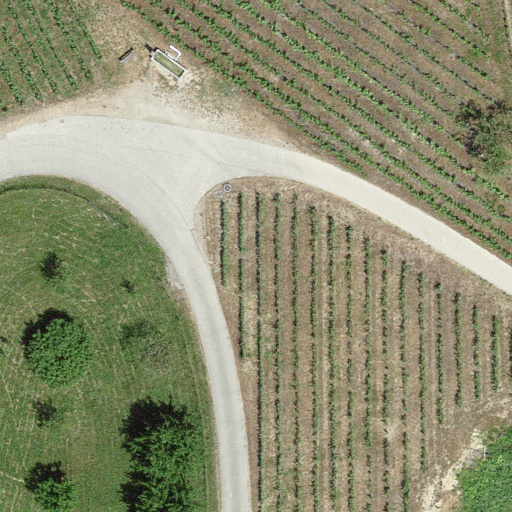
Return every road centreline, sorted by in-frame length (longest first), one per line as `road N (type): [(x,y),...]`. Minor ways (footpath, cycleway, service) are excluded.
road 1 (track): [(0,161),(53,155),(98,166),(141,194),(181,240),(228,394),(237,511)]
road 2 (track): [(511,281),(373,198),(302,168),(233,154),(98,166)]
